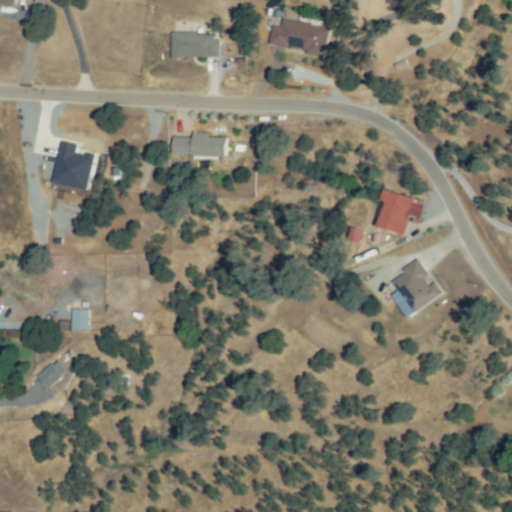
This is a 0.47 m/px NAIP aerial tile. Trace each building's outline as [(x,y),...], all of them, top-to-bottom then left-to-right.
[(283,29),(285,21),(328,31),(323,54),(272,42),(275,27),(283,29)] [(174,36),(216,36),(216,56),(174,57),(174,36)] [(177,135),(225,140),(224,158),(175,153),(177,135)] [(57,140),(50,184),(88,190),(94,155),(73,151),(75,143),(57,140)] [(380,227),(388,194),(411,199),(403,233),(380,227)] [(417,262),(427,274),(423,278),(438,294),(419,311),(394,283),(417,262)] [(74,311),(87,311),(88,329),(75,330),(74,311)] [(39,376),(53,364),(63,375),(50,387),(39,376)]
